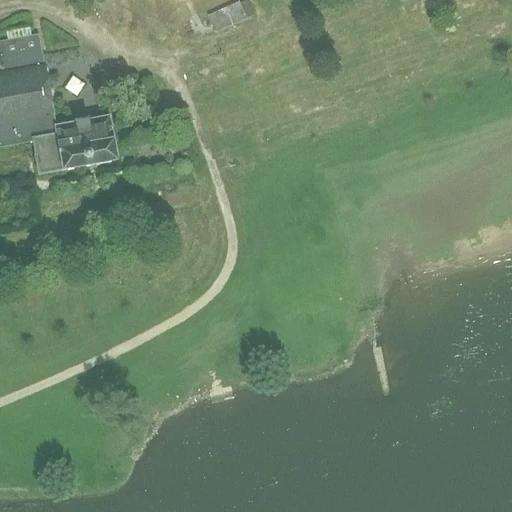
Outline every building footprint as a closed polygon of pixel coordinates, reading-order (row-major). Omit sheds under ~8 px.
[(453,0),(463,19),(475,13),(468,0),(453,0)] [(248,18),(241,4),(240,1),(208,16),(216,33),(248,18)] [(376,10),(365,12),(373,53),(385,51),(376,10)] [(447,73),(459,70),(448,32),(437,35),(447,73)] [(38,36),(0,42),(0,148),(35,143),(37,156),(36,157),(40,175),(117,161),(109,118),(56,128),(38,36)] [(467,36),(467,54),(479,54),(479,36),(467,36)] [(249,93),(260,92),(255,55),(243,57),(249,93)] [(308,73),(304,56),(291,59),(294,76),(308,73)] [(370,62),(359,65),(368,107),(379,105),(370,62)] [(229,67),(216,71),(226,105),(240,101),(229,67)] [(330,75),(318,77),(326,115),(338,113),(330,75)] [(85,95),(91,82),(78,76),(72,89),(85,95)] [(301,128),(297,101),(293,102),(291,88),(282,90),(288,130),(301,128)] [(87,213),(73,214),(74,232),(87,232),(87,213)] [(21,249),(24,260),(47,254),(44,243),(21,249)] [(143,265),(151,284),(171,276),(163,256),(143,265)] [(104,271),(106,293),(121,292),(120,270),(104,271)] [(144,319),(161,314),(154,292),(137,298),(144,319)] [(113,326),(127,320),(119,301),(105,307),(113,326)] [(37,347),(56,340),(50,324),(31,331),(37,347)] [(11,364),(22,360),(17,344),(6,347),(11,364)]
